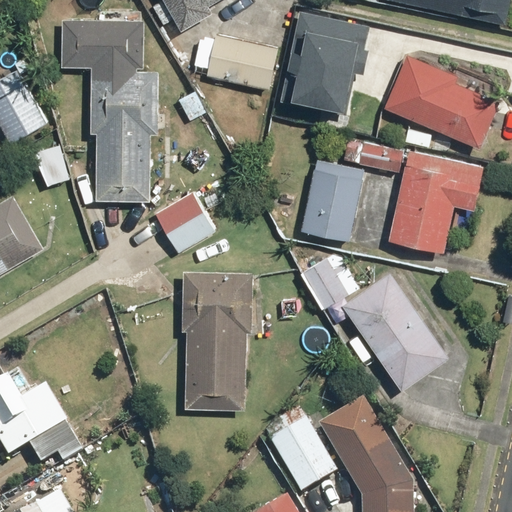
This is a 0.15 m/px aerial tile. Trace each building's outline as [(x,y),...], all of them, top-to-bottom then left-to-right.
[(173,0),(189,28),(224,10),(219,1),(220,0),(173,0)] [(511,0),(405,0),(511,19),(511,0)] [(304,9),(287,91),(348,103),(356,62),(363,64),(371,23),(304,9)] [(150,18),(68,18),(68,66),(97,66),(98,133),(102,133),(102,198),(157,198),(156,133),(165,133),(165,68),(150,68),(150,18)] [(205,31),(198,70),(278,85),(285,46),(205,31)] [(412,51),(390,104),(488,145),(510,92),(412,51)] [(23,65),(0,79),(0,110),(18,141),(55,120),(23,65)] [(200,85),(181,95),(193,120),(213,109),(200,85)] [(409,148),(353,135),(347,160),(404,173),(409,148)] [(489,162),(414,147),(395,238),(452,250),(461,204),(480,208),(489,162)] [(371,168),(322,158),(307,227),(356,237),(371,168)] [(21,192),(0,204),(0,273),(51,245),(21,192)] [(198,192),(161,214),(184,252),(221,230),(198,192)] [(247,195),(226,206),(237,227),(258,217),(247,195)] [(344,250),(307,272),(330,309),(366,287),(344,250)] [(456,356),(397,270),(349,302),(409,388),(456,356)] [(257,275),(190,272),(188,323),(196,324),(192,404),(248,407),(252,333),(254,334),(257,275)] [(20,372),(0,382),(0,433),(12,456),(39,442),(48,459),(62,452),(69,464),(88,454),(51,383),(31,394),(20,372)] [(421,511),(421,481),(370,395),(326,423),(368,495),(368,511),(421,511)] [(343,470),(305,405),(279,421),(270,431),(307,492),(343,470)] [(304,511),(293,493),(260,511),(304,511)] [(332,511),(322,495),(308,503),(313,511),(332,511)] [(61,511),(53,496),(25,511),(82,511),(83,511),(81,511),(61,511)]
